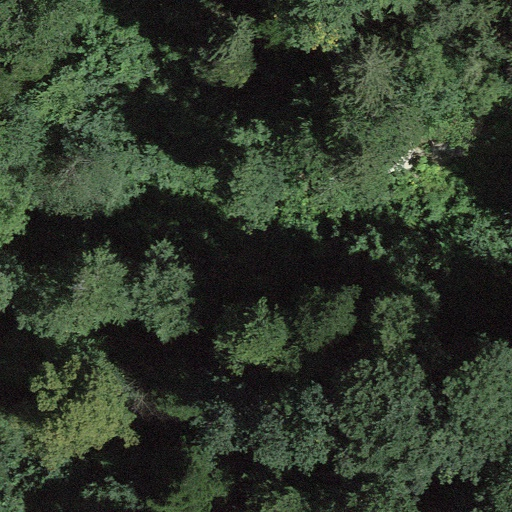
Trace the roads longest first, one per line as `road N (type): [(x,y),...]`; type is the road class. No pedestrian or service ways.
road 1 (track): [(0,246),(61,228),(407,191),(511,153)]
road 2 (track): [(166,219),(365,261),(511,274)]
